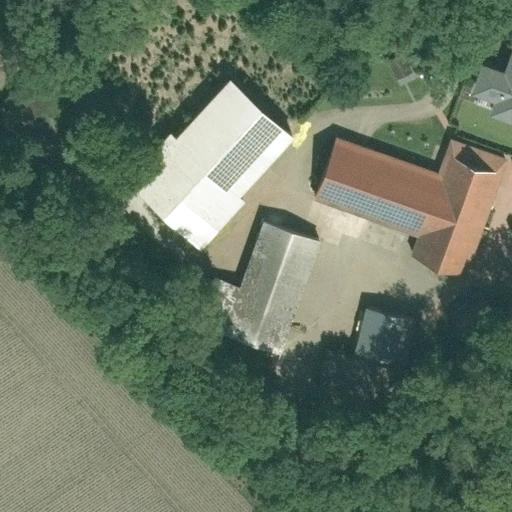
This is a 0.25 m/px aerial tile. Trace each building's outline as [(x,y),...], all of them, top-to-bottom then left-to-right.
[(511,43),(507,42),(499,64),(476,56),(466,86),(489,94),(485,108),(511,117),(511,43)] [(54,95),(31,71),(13,88),(36,112),(54,95)] [(166,126),(121,173),(194,242),(240,194),(233,187),(286,132),(227,75),(172,132),(166,126)] [(405,247),(465,268),(505,153),(446,132),(433,168),(412,230),(405,247)] [(433,168),(335,133),(313,195),(412,230),(433,168)] [(274,348),(313,233),(261,216),(239,283),(214,275),(198,323),(274,348)] [(477,293),(444,320),(465,345),(498,318),(477,293)] [(415,316),(364,302),(351,345),(402,360),(415,316)]
